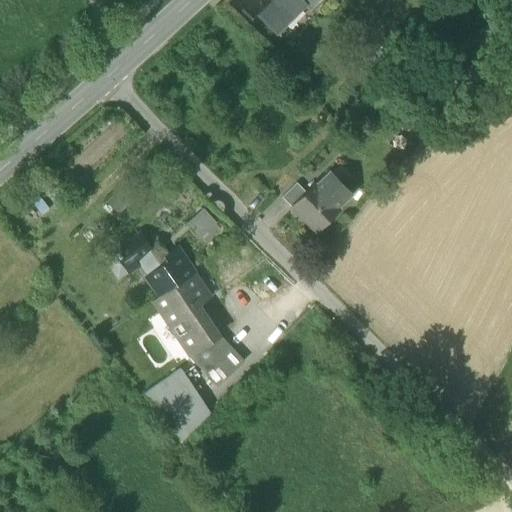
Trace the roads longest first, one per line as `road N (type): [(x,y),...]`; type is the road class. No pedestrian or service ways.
road 1 (residential): [(108,77),(300,280),(511,478)]
road 2 (secondary): [(108,77),(0,165)]
